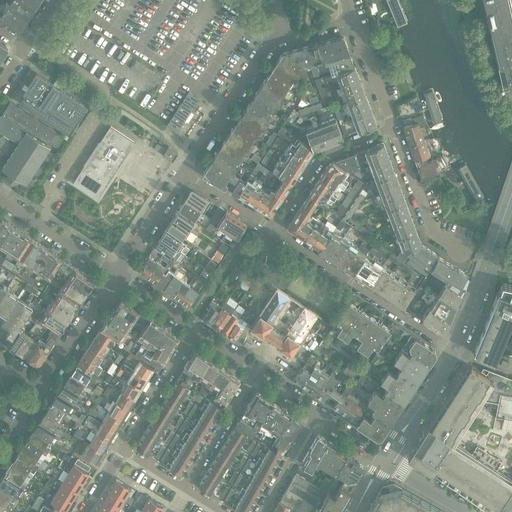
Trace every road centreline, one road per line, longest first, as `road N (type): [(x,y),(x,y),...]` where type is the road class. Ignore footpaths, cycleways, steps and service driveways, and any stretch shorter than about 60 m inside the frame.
road 1 (residential): [(40,225),(107,96),(55,55),(25,46)]
road 2 (residential): [(272,230),(455,351)]
road 3 (unclassified): [(455,351),(511,192)]
road 4 (residential): [(184,172),(277,32)]
road 5 (residential): [(393,130),(325,154),(272,230)]
road 6 (residential): [(458,250),(434,235),(393,130)]
road 7 (residential): [(123,448),(194,328)]
road 8 (residential): [(186,488),(256,372)]
road 9 (residential): [(113,275),(184,172)]
road 10 (residential): [(113,275),(47,380)]
